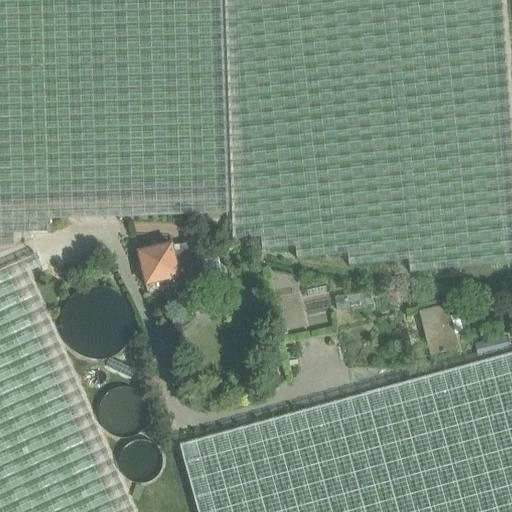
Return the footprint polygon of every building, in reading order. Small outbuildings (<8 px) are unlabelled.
[(0,0),(0,246),(11,246),(12,234),(45,232),(45,220),(227,213),(219,0),(0,0)] [(223,0),(231,240),(260,238),(261,250),(293,247),(295,259),(346,254),(348,266),(407,261),(409,273),(511,261),(511,168),(500,0),(223,0)] [(197,247),(172,252),(170,245),(136,252),(141,271),(138,274),(139,280),(143,281),(144,286),(178,278),(176,273),(180,272),(181,276),(202,272),(203,277),(204,277),(197,247)] [(134,511),(30,278),(43,272),(36,253),(0,268),(0,511),(134,511)] [(132,329),(132,328),(131,320),(129,314),(125,307),(121,302),(115,297),(108,294),(97,292),(91,292),(83,294),(76,297),(70,302),(66,307),(63,313),(60,320),(59,327),(60,334),(62,341),(65,347),(69,353),(75,358),(81,361),(86,363),(95,364),(101,364),(109,362),(115,359),(121,354),(126,347),(129,342),(131,336),(132,329)] [(369,293),(334,298),(336,310),(371,305),(369,293)] [(454,334),(461,332),(457,315),(449,317),(446,305),(418,312),(429,357),(457,349),(454,334)] [(477,357),(507,350),(504,336),(474,344),(477,357)] [(511,511),(511,353),(178,446),(196,511),(511,511)]
